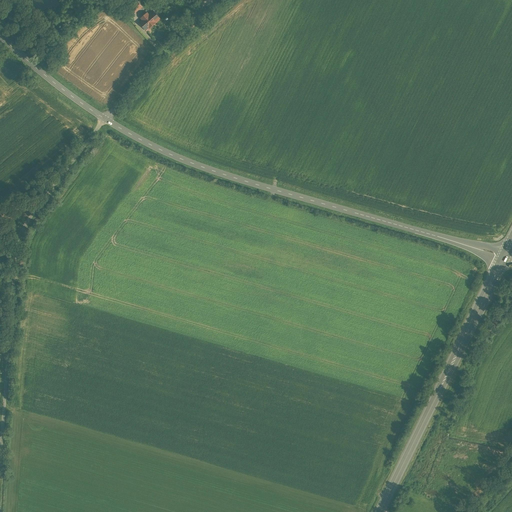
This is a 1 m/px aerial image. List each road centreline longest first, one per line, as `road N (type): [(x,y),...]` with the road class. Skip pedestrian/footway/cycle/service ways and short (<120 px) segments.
road 1 (tertiary): [(502,261),(201,166),(104,119)]
road 2 (unclassified): [(104,119),(19,243),(0,458)]
road 3 (secondary): [(502,261),(380,511)]
road 4 (unclassified): [(104,119),(173,35),(215,0)]
road 5 (tertiary): [(104,119),(0,35)]
